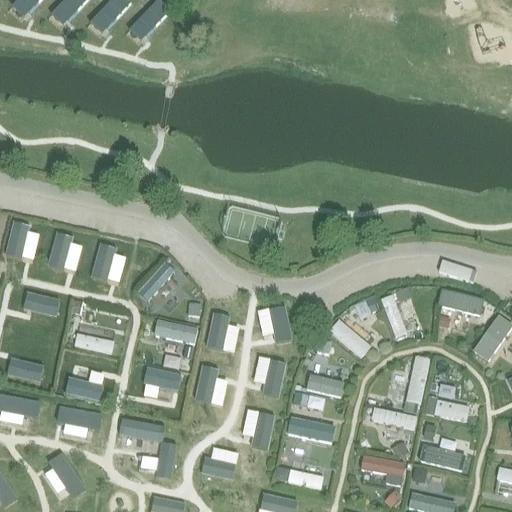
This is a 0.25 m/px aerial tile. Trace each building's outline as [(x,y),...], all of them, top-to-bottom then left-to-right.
[(49,0),(23,0),(13,12),(26,24),(49,0)] [(95,1),(93,0),(70,0),(52,21),(65,32),(95,1)] [(132,11),(119,0),(116,0),(90,30),(103,42),(132,11)] [(172,16),(157,3),(129,35),(142,47),(172,16)] [(20,211),(6,214),(14,255),(28,252),(20,211)] [(68,266),(78,223),(65,220),(55,263),(68,266)] [(146,284),(155,292),(184,261),(175,253),(146,284)] [(452,279),(447,297),(489,307),(494,289),(452,279)] [(405,330),(417,325),(401,284),(389,289),(405,330)] [(511,306),(510,305),(482,340),(497,351),(511,331),(511,306)] [(347,310),(336,325),(369,350),(380,335),(347,310)] [(162,313),(160,330),(201,335),(204,318),(162,313)] [(119,343),(120,328),(84,326),(83,341),(119,343)] [(53,352),(57,338),(26,329),(22,343),(53,352)] [(186,382),(188,363),(153,359),(151,378),(186,382)] [(319,364),(315,379),(348,387),(352,373),(319,364)] [(78,369),(74,386),(107,394),(111,377),(78,369)] [(447,388),(443,406),(476,415),(480,397),(447,388)] [(383,398),(380,412),(424,420),(426,406),(383,398)] [(23,408),(18,430),(40,435),(45,413),(23,408)] [(309,413),(308,428),(341,431),(342,416),(309,413)] [(89,446),(93,421),(72,418),(68,443),(89,446)] [(102,447),(122,450),(125,427),(105,425),(102,447)] [(430,455),(471,460),(473,442),(432,437),(430,455)] [(372,451),(371,462),(413,466),(414,456),(372,451)] [(201,484),(207,462),(185,457),(179,478),(201,484)] [(331,479),(333,465),(298,460),(296,474),(331,479)] [(35,476),(33,496),(54,497),(56,477),(35,476)] [(398,479),(394,494),(406,497),(410,482),(398,479)] [(462,507),(464,493),(424,488),(423,503),(462,507)] [(139,511),(164,511),(168,499),(144,494),(139,511)] [(47,511),(49,505),(25,502),(23,511),(47,511)]
